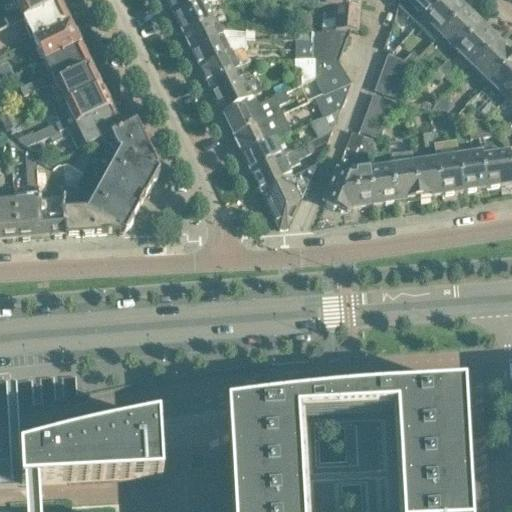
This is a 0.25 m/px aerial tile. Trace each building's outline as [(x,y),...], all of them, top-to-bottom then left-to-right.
[(59,3),(57,0),(13,0),(24,21),(59,3)] [(206,2),(206,1),(205,0),(165,0),(174,17),(205,2),(206,2)] [(359,10),(359,0),(231,0),(232,2),(323,8),(323,9),(359,10)] [(417,28),(444,0),(401,0),(398,9),(417,28)] [(441,38),(465,13),(464,11),(463,8),(459,3),(455,3),(451,0),(444,0),(417,28),(435,44),(441,38)] [(205,2),(174,17),(183,36),(199,28),(218,29),(205,2)] [(69,24),(71,20),(68,15),(64,14),(59,3),(24,21),(34,42),(70,25),(69,24)] [(323,9),(322,35),(348,37),(349,33),(357,34),(359,10),(323,9)] [(457,53),(481,28),(480,27),(480,24),(475,19),(471,19),(465,13),(441,38),(457,53)] [(0,31),(18,23),(14,17),(4,22),(0,24),(0,31)] [(80,47),(70,25),(34,42),(45,64),(80,47)] [(245,42),(243,35),(220,34),(218,29),(199,28),(183,36),(192,54),(223,39),(224,42),(245,42)] [(473,69),(497,44),(496,43),(496,40),(491,35),(488,35),(481,28),(457,53),(473,69)] [(316,35),(315,50),(343,51),(348,37),(322,35),(322,36),(316,35)] [(246,52),(245,42),(224,42),(223,39),(192,54),(200,71),(217,63),(216,61),(223,57),(225,62),(233,58),(232,57),(241,55),(245,54),(244,52),(246,52)] [(392,55),(397,49),(388,40),(384,52),(392,55)] [(299,42),(294,43),(294,52),(312,52),(311,42),(299,42)] [(489,85),(511,62),(511,55),(507,51),(504,51),(497,44),(473,69),(489,85)] [(55,85),(91,68),(86,59),(88,55),(85,49),(81,48),(80,47),(45,64),(55,85)] [(419,74),(429,63),(428,63),(437,54),(430,47),(418,60),(412,68),(419,74)] [(315,64),(338,65),(343,51),(315,50),(315,64)] [(312,63),(312,52),(294,52),(295,63),(312,63)] [(239,70),(250,65),(245,54),(241,55),(232,57),(233,58),(225,62),(223,57),(216,61),(217,63),(200,71),(208,87),(239,72),(239,70)] [(412,68),(418,60),(413,55),(404,63),(407,65),(412,68)] [(389,58),(384,69),(403,77),(407,65),(404,63),(389,58)] [(505,101),(511,94),(511,62),(489,85),(505,101)] [(315,63),(312,63),(295,63),(295,72),(301,72),(302,87),(315,81),(315,64),(315,63)] [(438,84),(454,70),(447,63),(432,78),(438,84)] [(338,65),(315,64),(315,81),(344,75),(344,74),(340,75),(338,66),(338,65)] [(101,89),(100,87),(102,84),(99,78),(95,78),(91,68),(55,85),(65,106),(65,107),(101,89)] [(398,89),(403,77),(384,69),(379,81),(398,89)] [(260,96),(254,82),(246,86),(239,72),(208,87),(222,115),(260,96)] [(344,75),(315,81),(323,99),(351,87),(350,84),(346,85),(344,76),(344,75)] [(23,99),(46,89),(42,80),(19,91),(23,99)] [(393,102),(398,89),(379,81),(374,94),(393,102)] [(323,99),(314,103),(322,120),(341,111),(351,87),(323,99)] [(61,126),(51,131),(54,139),(112,111),(101,89),(65,107),(65,106),(54,111),(55,112),(61,126)] [(266,126),(282,118),(278,109),(289,104),(285,96),(258,108),(256,105),(224,120),(233,138),(265,123),(266,126)] [(373,98),(368,110),(389,118),(393,106),(373,98)] [(438,105),(431,99),(422,109),(432,111),(438,105)] [(453,109),(444,100),(438,106),(438,105),(432,111),(447,115),(453,109)] [(487,121),(496,111),(490,105),(480,115),(487,121)] [(17,129),(7,108),(0,111),(0,120),(6,134),(17,129)] [(368,110),(364,123),(384,130),(389,118),(368,110)] [(122,132),(120,128),(123,127),(118,116),(115,117),(112,111),(54,139),(50,141),(52,146),(70,137),(78,153),(100,142),(122,132)] [(322,120),(310,126),(318,141),(331,135),(341,111),(322,120)] [(290,135),(290,134),(282,118),(266,126),(265,123),(233,138),(241,155),(273,139),(275,142),(284,137),(284,138),(290,135)] [(383,134),(384,130),(364,123),(359,135),(379,142),(380,142),(383,134)] [(498,130),(492,136),(495,139),(499,142),(504,136),(509,131),(503,124),(498,130)] [(156,167),(136,125),(122,132),(100,142),(104,144),(112,141),(116,150),(123,154),(123,153),(156,172),(156,171),(158,168),(157,167),(156,167)] [(479,141),(477,127),(469,125),(471,142),(479,141)] [(482,128),(477,127),(479,141),(482,141),(495,139),(492,136),(485,129),(482,128)] [(293,179),(289,171),(300,166),(298,163),(326,149),(332,135),(331,135),(318,141),(292,154),(251,174),(261,195),(293,179)] [(365,148),(364,141),(351,136),(345,153),(362,162),(366,161),(365,148)] [(434,148),(432,136),(423,137),(425,150),(434,148)] [(292,154),(284,138),(284,137),(275,142),(273,139),(241,155),(251,174),(292,154)] [(32,138),(19,144),(30,151),(36,148),(36,146),(32,138)] [(375,160),(373,145),(364,141),(365,148),(366,161),(375,160)] [(456,144),(434,147),(436,162),(441,196),(442,196),(445,198),(452,197),(454,194),(464,193),(459,159),(458,159),(456,144)] [(141,206),(159,174),(159,173),(156,171),(156,172),(123,153),(123,154),(116,150),(117,152),(120,153),(103,184),(141,206)] [(34,161),(25,155),(29,198),(38,197),(37,191),(34,161)] [(390,157),(389,159),(390,169),(395,203),(405,202),(408,204),(419,202),(413,166),(412,155),(392,156),(390,157)] [(487,189),(482,160),(480,161),(480,156),(459,159),(464,193),(465,193),(468,195),(474,194),(477,191),(487,189)] [(511,185),(511,174),(509,156),(482,160),(487,189),(490,191),(497,190),(499,188),(511,185)] [(65,241),(61,192),(47,193),(46,168),(34,161),(37,191),(38,197),(41,241),(52,240),(54,241),(60,241),(63,239),(64,239),(65,241)] [(88,214),(87,213),(87,214),(84,212),(78,213),(77,188),(88,169),(77,162),(73,170),(68,167),(63,168),(65,189),(60,189),(61,192),(65,241),(118,237),(119,238),(119,237),(121,234),(87,214),(88,214)] [(441,196),(436,162),(413,166),(419,202),(430,200),(432,198),(441,196)] [(293,179),(261,195),(280,233),(287,233),(295,216),(317,168),(313,170),(293,180),(293,179)] [(395,203),(390,169),(368,173),(373,207),(382,206),(385,207),(392,206),(394,204),(395,203)] [(373,207),(368,173),(357,174),(357,178),(351,179),(336,173),(323,205),(325,206),(327,209),(333,212),(337,210),(347,215),(349,211),(373,207)] [(94,200),(77,191),(78,213),(84,212),(87,214),(87,213),(88,214),(87,214),(121,234),(122,234),(124,236),(141,206),(103,184),(94,200)] [(41,241),(38,197),(29,198),(14,199),(14,200),(13,200),(17,242),(20,242),(22,244),(28,243),(30,241),(41,241)] [(17,242),(13,200),(0,201),(0,243),(4,243),(6,245),(12,245),(14,243),(17,242)] [(0,511),(470,511),(464,389),(335,397),(296,401),(275,403),(256,406),(227,410),(159,422),(137,426),(111,432),(86,438),(85,438),(82,397),(81,373),(73,373),(72,365),(58,366),(43,367),(29,368),(15,370),(0,372),(0,371),(0,511)]
